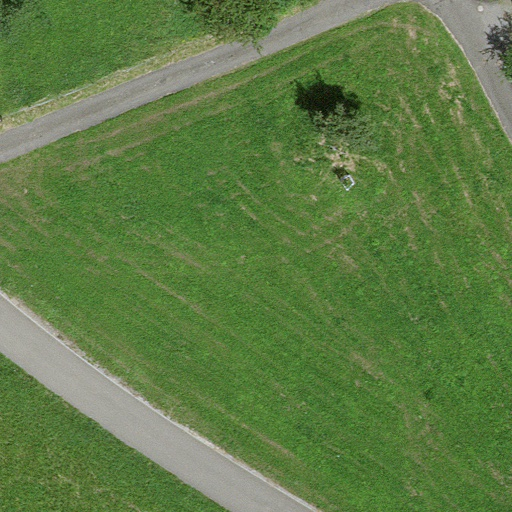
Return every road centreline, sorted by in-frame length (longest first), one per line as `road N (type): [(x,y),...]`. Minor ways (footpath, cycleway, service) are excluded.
road 1 (residential): [(357,0),(0,154)]
road 2 (residential): [(277,511),(166,442),(0,317)]
road 3 (residential): [(511,118),(448,0)]
